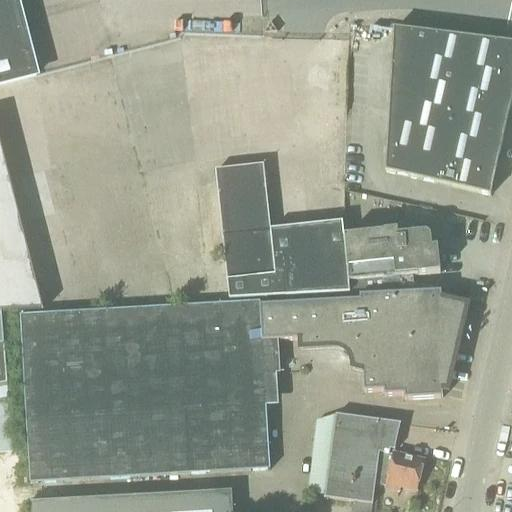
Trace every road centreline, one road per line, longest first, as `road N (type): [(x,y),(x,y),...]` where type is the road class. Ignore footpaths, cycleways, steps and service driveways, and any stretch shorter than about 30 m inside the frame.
road 1 (unknown): [(486,422),(320,402),(300,417),(274,483)]
road 2 (unknown): [(511,17),(359,1),(262,6)]
road 3 (unclassified): [(466,511),(511,310)]
